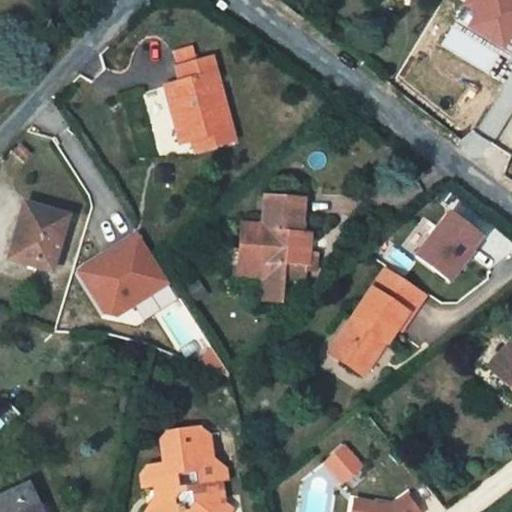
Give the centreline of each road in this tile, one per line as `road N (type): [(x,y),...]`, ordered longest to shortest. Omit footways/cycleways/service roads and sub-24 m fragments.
road 1 (residential): [(511,200),(249,0)]
road 2 (residential): [(0,140),(131,0)]
